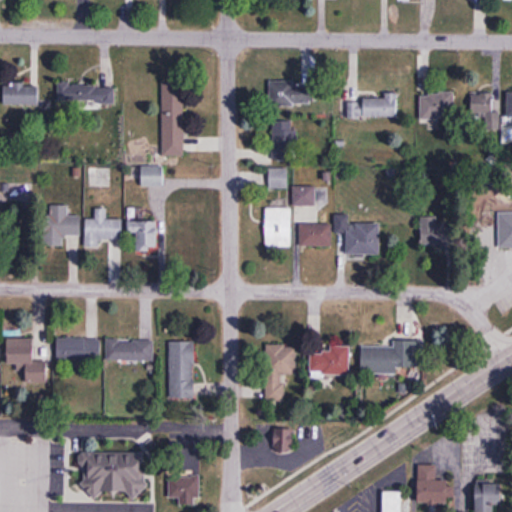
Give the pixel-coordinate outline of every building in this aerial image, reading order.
[(312,105),(312,80),(269,79),(269,104),(312,105)] [(5,104),(39,104),(39,83),(5,83),(5,104)] [(58,102),(115,102),(115,84),(58,84),(58,102)] [(455,92),(420,92),(420,118),(455,118),(455,92)] [(471,118),(495,118),(495,93),(471,93),(471,118)] [(363,116),(397,116),(397,95),(363,95),(363,116)] [(184,155),(184,98),(163,98),(163,155),(184,155)] [(348,117),(361,117),(361,101),(348,101),(348,117)] [(272,121),(272,160),(295,160),(295,121),(272,121)] [(142,164),(142,185),(164,185),(164,164),(142,164)] [(269,167),(269,188),(288,188),(288,167),(269,167)] [(294,186),(294,205),(329,205),(329,186),(294,186)] [(81,235),(81,215),(68,215),(69,204),(51,204),(51,214),(44,214),(44,245),(63,245),(63,235),(81,235)] [(86,246),(101,246),(101,238),(123,238),(123,218),(107,218),(107,208),(96,208),(96,218),(86,218),(86,246)] [(266,208),(266,246),(291,246),(291,208),(266,208)] [(380,222),(350,223),(350,214),(336,214),(336,233),(348,233),(348,253),(381,252),(380,222)] [(437,215),(422,215),(422,246),(456,246),(456,223),(437,223),(437,215)] [(511,245),(511,218),(499,218),(499,246),(511,245)] [(129,220),(129,235),(137,235),(137,249),(158,249),(158,220),(129,220)] [(332,246),(332,222),(300,222),(300,246),(332,246)] [(57,360),(101,360),(101,337),(57,337),(57,360)] [(8,365),(27,364),(27,383),(48,383),(47,361),(34,361),(34,338),(8,338),(8,365)] [(107,361),(155,361),(155,339),(107,339),(107,361)] [(195,399),(195,341),(170,341),(170,399),(195,399)] [(362,344),(362,373),(416,372),(416,344),(362,344)] [(350,347),(311,347),(311,375),(350,375),(350,347)] [(297,375),(297,352),(266,351),(266,401),(285,401),(285,374),(297,375)] [(275,425),(275,452),(293,452),(293,425),(275,425)] [(143,453),(84,452),(84,492),(142,493),(143,453)] [(419,504),(449,504),(449,479),(437,479),(437,465),(419,465),(419,504)] [(200,475),(168,475),(168,502),(200,502),(200,475)] [(476,511),(502,511),(502,481),(477,481),(476,511)] [(384,511),(402,511),(403,511),(411,511),(411,500),(403,500),(403,491),(384,491),(384,511)]
